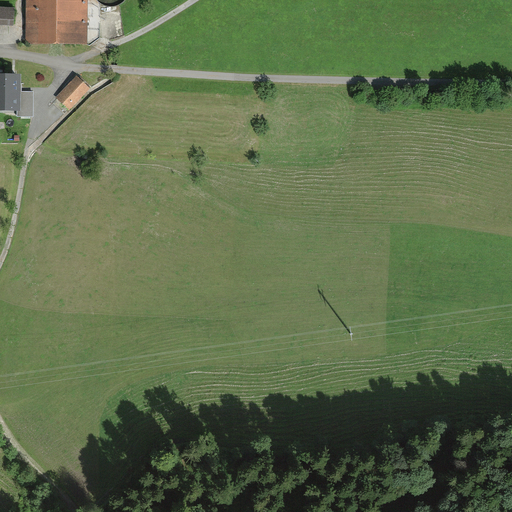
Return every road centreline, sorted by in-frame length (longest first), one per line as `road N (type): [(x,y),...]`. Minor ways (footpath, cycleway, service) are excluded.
road 1 (unclassified): [(0,55),(68,68),(511,83)]
road 2 (track): [(193,0),(68,68),(46,111)]
